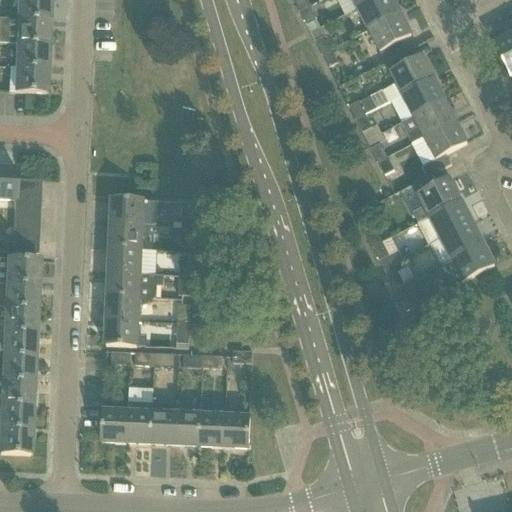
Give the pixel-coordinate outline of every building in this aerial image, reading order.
[(19,0),(19,22),(49,23),(49,0),(19,0)] [(292,0),(300,14),(310,9),(304,0),(292,0)] [(350,0),(357,12),(380,0),(350,0)] [(380,0),(357,12),(368,33),(401,16),(391,0),(380,0)] [(310,9),(300,14),(307,28),(317,23),(310,9)] [(368,33),(385,66),(407,55),(401,44),(412,38),(401,16),(368,33)] [(0,45),(18,46),(48,47),(49,23),(19,22),(0,21),(0,45)] [(320,31),(311,36),(315,43),(322,57),(332,52),(325,39),(330,36),(326,28),(320,31)] [(511,38),(495,47),(501,58),(511,79),(511,80),(511,38)] [(17,70),(47,71),(48,47),(18,46),(17,70)] [(322,57),(329,70),(339,65),(332,52),(322,57)] [(385,66),(402,99),(434,82),(423,60),(412,65),(407,55),(385,66)] [(8,95),(46,96),(47,71),(17,70),(9,70),(9,75),(8,95)] [(402,99),(412,120),(445,103),(434,82),(402,99)] [(349,109),(356,122),(366,117),(377,111),(371,99),(359,105),(359,104),(349,109)] [(401,126),(412,147),(424,141),(456,124),(445,103),(412,120),(401,126)] [(366,117),(356,122),(362,135),(372,130),(366,117)] [(421,170),(427,181),(438,175),(452,168),(446,157),(468,146),(456,124),(424,141),(435,163),(421,170)] [(381,146),(371,152),(378,165),(388,160),(381,146)] [(378,165),(384,178),(395,173),(388,160),(378,165)] [(0,211),(14,212),(14,207),(14,203),(15,203),(16,195),(16,182),(16,173),(0,172),(0,211)] [(427,181),(413,188),(418,198),(424,209),(413,215),(419,227),(430,221),(461,204),(450,182),(444,185),(438,175),(427,181)] [(16,195),(40,196),(41,183),(16,182),(16,195)] [(14,207),(40,208),(40,196),(16,195),(15,203),(14,203),(14,207)] [(112,227),(142,228),(143,204),(113,202),(112,227)] [(430,221),(441,242),(473,225),(461,204),(430,221)] [(13,219),(39,220),(40,208),(14,207),(14,212),(13,219)] [(182,232),(188,232),(188,229),(194,229),(194,231),(195,211),(182,211),(182,225),(174,225),(174,230),(182,230),(182,232)] [(13,231),(39,232),(39,220),(13,219),(13,231)] [(473,225),(441,242),(452,263),(484,246),(473,225)] [(111,251),(141,252),(142,228),(112,227),(111,251)] [(181,250),(194,250),(194,231),(194,229),(188,229),(188,232),(182,232),(182,230),(181,250)] [(12,243),(38,244),(39,232),(13,231),(12,243)] [(366,236),(373,250),(382,246),(375,231),(366,236)] [(0,255),(8,256),(9,243),(0,242),(0,255)] [(12,256),(38,257),(38,244),(12,243),(12,256)] [(373,250),(380,263),(389,258),(382,246),(373,250)] [(452,263),(463,285),(495,268),(484,246),(452,263)] [(110,275),(140,277),(141,252),(111,251),(110,275)] [(180,280),(186,281),(186,278),(192,278),(193,260),(180,259),(180,280)] [(407,259),(399,264),(403,271),(411,266),(407,259)] [(0,286),(7,287),(37,288),(38,263),(0,261),(0,286)] [(397,274),(388,279),(395,292),(404,288),(397,275),(397,274)] [(109,300),(139,301),(152,302),(153,289),(164,289),(164,278),(140,277),(110,275),(109,300)] [(179,298),(191,298),(192,278),(186,278),(186,281),(180,280),(179,298)] [(6,311),(36,312),(37,288),(7,287),(6,311)] [(404,288),(395,292),(402,306),(411,301),(404,288)] [(108,324),(138,325),(139,301),(109,300),(108,324)] [(178,329),(184,329),(184,326),(190,327),(191,308),(178,308),(178,329)] [(5,335),(35,336),(36,312),(6,311),(0,310),(0,334),(5,335)] [(107,349),(136,350),(138,325),(108,324),(107,349)] [(177,352),(189,352),(190,327),(184,326),(184,329),(178,329),(177,352)] [(4,359),(34,360),(35,336),(5,335),(4,358),(4,359)] [(233,366),(252,367),(253,355),(233,354),(233,366)] [(112,368),(131,368),(131,356),(112,355),(112,368)] [(136,369),(156,370),(157,363),(154,363),(154,357),(137,356),(136,369)] [(156,370),(175,370),(175,358),(154,357),(154,363),(157,363),(156,370)] [(0,382),(33,384),(34,360),(4,359),(4,358),(0,358),(0,382)] [(184,370),(203,371),(205,371),(205,365),(202,365),(202,359),(184,358),(184,370)] [(203,371),(222,372),(223,360),(202,359),(202,365),(205,365),(205,371),(203,371)] [(3,407),(32,408),(33,384),(0,382),(0,407),(3,408),(3,407)] [(127,445),(151,447),(153,407),(129,406),(127,445)] [(1,430),(31,432),(32,408),(3,407),(3,408),(1,430)] [(151,447),(175,448),(177,408),(153,407),(151,447)] [(175,448),(200,449),(201,419),(201,409),(177,408),(175,448)] [(113,445),(127,445),(129,414),(104,413),(102,444),(113,445)] [(200,449),(224,450),(226,420),(201,419),(200,449)] [(224,450),(248,451),(250,421),(226,420),(224,450)] [(0,448),(0,455),(30,457),(31,432),(1,430),(1,436),(0,448)]
